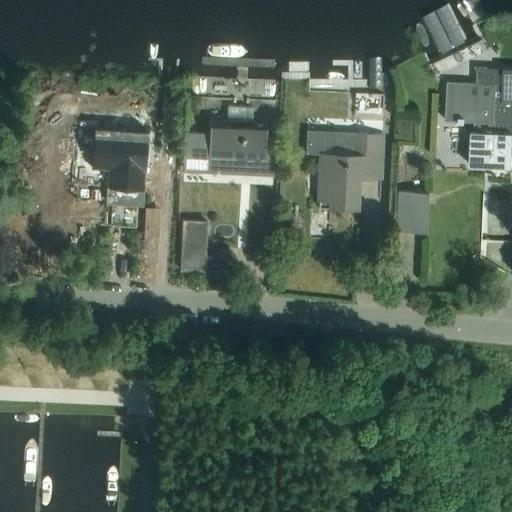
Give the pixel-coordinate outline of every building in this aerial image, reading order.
[(449,82),(447,119),(460,120),(460,122),(465,122),(465,120),(478,121),(478,131),(473,131),(471,166),(511,167),(511,69),(480,68),(479,84),(449,82)] [(210,115),(208,172),(242,173),(242,170),(250,170),(250,173),(265,174),(267,117),(253,117),(253,108),(227,107),(227,115),(210,115)] [(95,128),(92,168),(109,169),(107,204),(141,206),(143,171),(144,171),(147,131),(95,128)] [(319,192),(318,208),(357,209),(358,178),(380,179),(382,136),(354,134),(353,156),(321,155),(320,173),(309,173),(306,177),(306,189),(309,192),(319,192)] [(185,135),(184,151),(196,152),(197,135),(185,135)] [(396,190),(394,230),(425,232),(427,192),(396,190)] [(183,220),(181,271),(204,271),(207,221),(205,221),(205,225),(184,224),(184,220),(183,220)]
